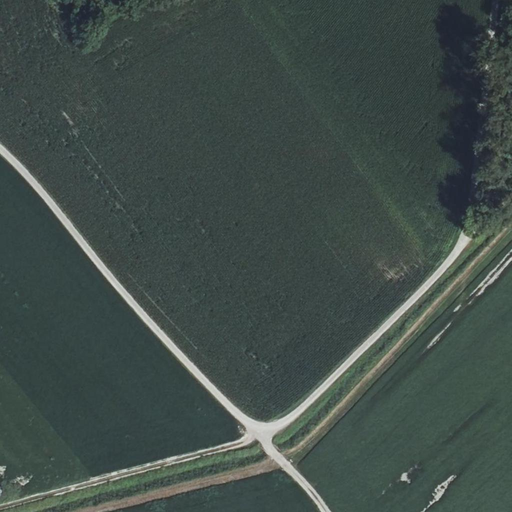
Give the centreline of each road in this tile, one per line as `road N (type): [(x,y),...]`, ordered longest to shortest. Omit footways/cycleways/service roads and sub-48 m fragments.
road 1 (track): [(264,433),(352,358),(460,244),(478,191),(505,0)]
road 2 (unclassified): [(0,149),(242,423),(264,433)]
road 3 (track): [(283,462),(511,231)]
road 4 (track): [(0,508),(264,433)]
